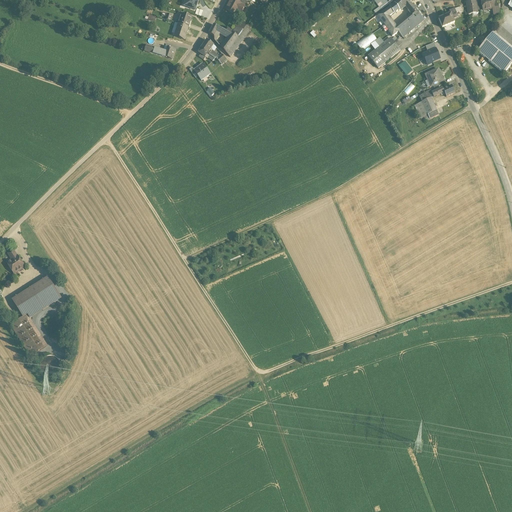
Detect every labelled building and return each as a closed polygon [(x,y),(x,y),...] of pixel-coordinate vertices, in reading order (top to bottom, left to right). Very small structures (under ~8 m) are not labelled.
[(186,0),(184,7),(195,10),(198,1),(194,0),(186,0)] [(239,3),(232,0),(231,0),(229,5),(226,10),(228,11),(228,12),(232,14),(233,13),(236,15),(239,10),(242,12),(244,7),(239,3)] [(387,4),(384,0),(375,0),(374,1),(378,8),(373,12),(374,13),(377,14),(396,0),(391,0),(392,1),(387,4)] [(399,32),(419,15),(410,3),(411,2),(409,0),(399,0),(377,16),(392,37),(399,32)] [(491,0),(484,0),(481,1),(482,2),(481,2),(480,3),(481,4),(481,5),(482,5),(483,10),(492,9),(494,8),(493,5),(491,0)] [(475,1),(468,3),(468,2),(466,2),(468,15),(473,14),(472,13),(476,12),(476,14),(477,13),(477,12),(475,3),(475,1)] [(251,15),(257,7),(252,3),(246,11),(251,15)] [(454,10),(449,12),(450,15),(451,14),(453,20),(458,18),(456,14),(454,10)] [(192,18),(182,14),(178,25),(187,28),(189,28),(190,25),(189,24),(190,22),(191,22),(192,18)] [(450,15),(438,19),(442,28),(454,23),(453,20),(451,14),(450,15)] [(419,15),(399,32),(403,37),(424,20),(419,15)] [(368,33),(380,25),(377,20),(365,29),(368,33)] [(230,49),(234,53),(251,30),(246,26),(246,27),(238,21),(231,31),(230,32),(238,38),(230,49)] [(187,28),(178,25),(174,36),(179,37),(179,38),(185,40),(186,35),(185,35),(187,28)] [(219,28),(214,25),(209,34),(214,37),(216,33),(219,28)] [(374,43),(385,34),(380,26),(368,35),(374,43)] [(511,37),(498,26),(493,31),(511,47),(511,37)] [(226,32),(222,30),(220,34),(220,35),(226,39),(230,32),(231,31),(227,29),(226,32)] [(238,38),(230,32),(226,39),(220,46),(227,54),(230,49),(238,38)] [(511,63),(511,47),(493,32),(477,51),(504,74),(511,63)] [(386,34),(375,42),(379,48),(390,39),(386,34)] [(483,35),(471,47),(474,49),(486,37),(483,35)] [(400,51),(390,39),(379,48),(368,56),(378,69),(400,51)] [(207,40),(200,49),(207,54),(210,56),(215,59),(216,58),(218,56),(213,52),(214,51),(210,49),(213,45),(207,40)] [(457,49),(469,43),(468,40),(456,47),(457,49)] [(426,47),(428,53),(435,50),(436,50),(434,44),(426,47)] [(163,52),(161,51),(159,56),(164,58),(167,48),(164,47),(163,52)] [(167,48),(164,58),(172,60),(175,51),(167,48)] [(467,58),(475,69),(478,66),(473,60),(475,59),(466,48),(464,50),(469,56),(467,58)] [(207,54),(201,49),(198,53),(201,54),(205,57),(207,54)] [(423,55),(428,66),(432,64),(431,63),(439,59),(435,50),(428,53),(423,55)] [(219,58),(217,59),(221,64),(222,63),(221,61),(223,60),(225,63),(227,61),(223,55),(219,58)] [(412,71),(408,66),(405,62),(402,64),(403,66),(400,68),(405,74),(408,72),(409,74),(412,71)] [(194,70),(196,73),(201,81),(210,75),(203,64),(194,70)] [(496,84),(501,73),(492,69),(493,67),(489,65),(484,79),(496,84)] [(438,70),(425,76),(428,81),(425,82),(427,88),(430,86),(431,87),(433,86),(443,81),(438,70)] [(443,81),(433,86),(434,89),(446,84),(444,81),(443,81)] [(446,87),(442,89),(444,93),(446,98),(455,94),(451,86),(447,88),(446,87)] [(213,88),(207,90),(210,96),(216,94),(213,88)] [(430,99),(433,97),(431,94),(430,91),(427,92),(419,97),(421,103),(430,99)] [(405,105),(411,101),(410,99),(409,97),(402,101),(405,105)] [(430,99),(421,103),(422,103),(427,115),(436,111),(430,99)] [(427,115),(422,103),(414,106),(420,119),(422,118),(427,115)] [(436,111),(427,115),(429,120),(430,120),(438,116),(436,111)] [(13,252),(8,255),(12,261),(17,258),(13,252)] [(12,261),(7,264),(9,268),(10,267),(12,271),(11,271),(14,275),(25,269),(18,257),(17,258),(12,261)] [(48,279),(12,301),(22,318),(27,315),(58,296),(48,279)] [(47,348),(27,315),(22,318),(10,326),(30,358),(35,355),(47,348)] [(58,372),(59,367),(58,362),(54,358),(49,357),(44,358),(40,362),(38,367),(40,373),(44,376),(49,378),(54,376),(58,372)]
